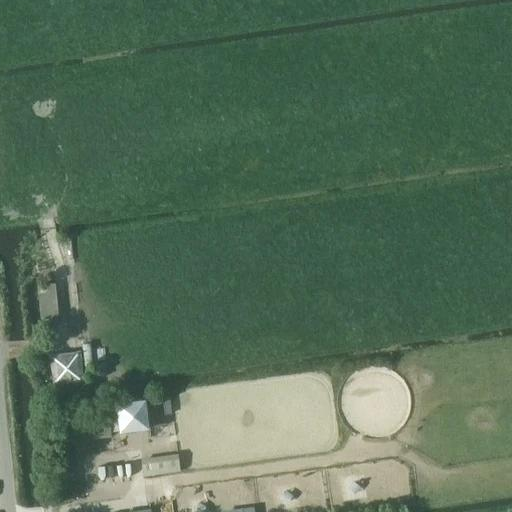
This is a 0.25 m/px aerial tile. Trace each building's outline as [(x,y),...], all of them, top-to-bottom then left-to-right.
[(58,325),(55,285),(38,287),(41,326),(58,325)] [(53,350),(54,379),(79,378),(78,349),(53,350)] [(146,403),(146,400),(115,403),(118,433),(149,430),(149,427),(164,426),(162,402),(146,403)] [(62,441),(110,436),(109,420),(60,424),(62,441)] [(139,463),(142,479),(179,473),(176,458),(139,463)] [(57,501),(75,499),(70,460),(52,462),(57,501)] [(223,508),(224,511),(256,511),(255,503),(223,508)]
